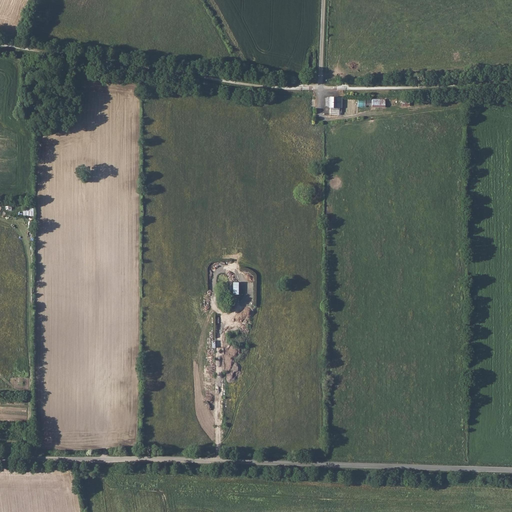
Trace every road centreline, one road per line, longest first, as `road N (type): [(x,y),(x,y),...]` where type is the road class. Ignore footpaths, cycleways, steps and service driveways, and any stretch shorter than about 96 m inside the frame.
road 1 (unclassified): [(511,470),(0,456)]
road 2 (track): [(218,336),(218,461)]
